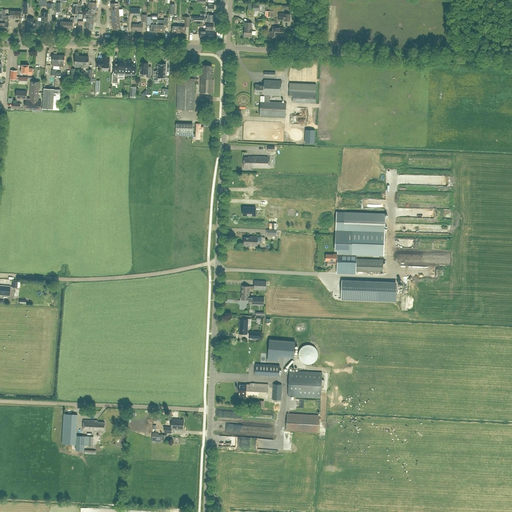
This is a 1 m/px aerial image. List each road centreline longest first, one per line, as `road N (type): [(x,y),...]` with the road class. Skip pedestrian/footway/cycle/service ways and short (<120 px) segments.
road 1 (tertiary): [(205,511),(223,55)]
road 2 (unclassified): [(511,59),(229,48)]
road 3 (track): [(218,260),(82,279),(0,275)]
road 4 (track): [(210,409),(0,401)]
road 5 (tertiary): [(223,55),(214,48),(101,42)]
